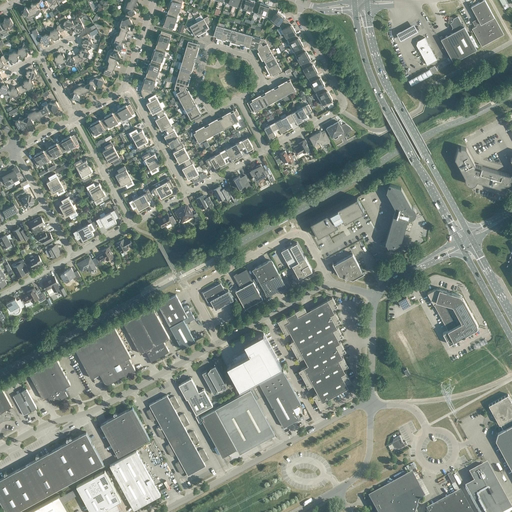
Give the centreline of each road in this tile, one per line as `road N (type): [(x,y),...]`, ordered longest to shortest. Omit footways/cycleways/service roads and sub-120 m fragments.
road 1 (secondary): [(355,9),(373,83),(457,239)]
road 2 (secondary): [(468,233),(383,75),(367,8)]
road 3 (unclassified): [(215,345),(187,295),(303,234),(329,282)]
road 4 (unclassified): [(215,345),(103,407),(45,424),(0,450)]
road 5 (unclassified): [(163,511),(370,405)]
road 6 (residential): [(266,151),(345,106),(301,21),(302,3)]
road 7 (unknown): [(0,375),(178,279)]
road 8 (unclassified): [(329,282),(215,345)]
road 9 (residential): [(123,86),(188,194)]
road 10 (residential): [(131,223),(74,117)]
